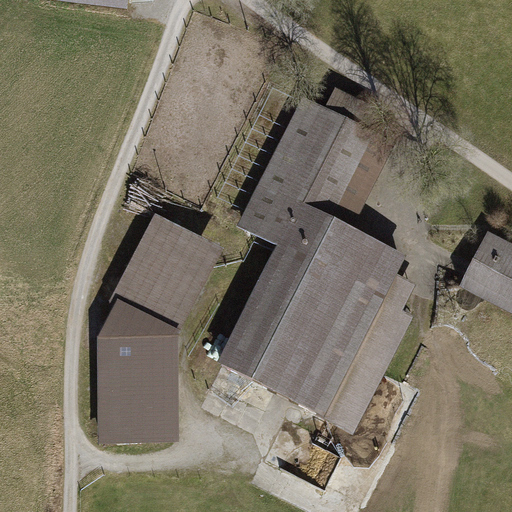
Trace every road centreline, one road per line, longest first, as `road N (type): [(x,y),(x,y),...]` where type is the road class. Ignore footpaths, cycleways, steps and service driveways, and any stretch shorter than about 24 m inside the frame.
road 1 (track): [(71,461),(249,468),(320,505),(343,503),(420,326),(425,262),(385,206),(424,121)]
road 2 (track): [(69,511),(78,292),(186,0)]
road 3 (unclassified): [(250,0),(511,181)]
road 4 (track): [(234,241),(117,182)]
